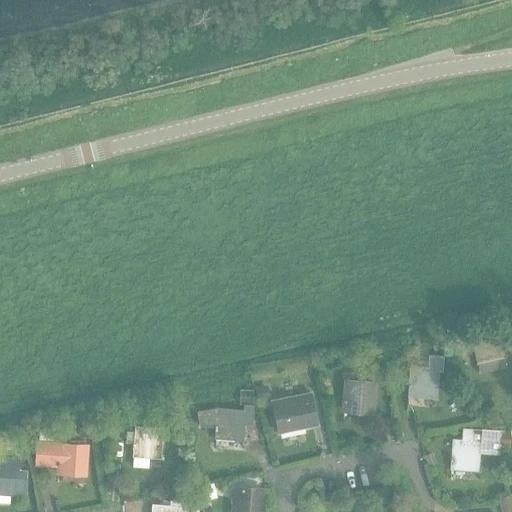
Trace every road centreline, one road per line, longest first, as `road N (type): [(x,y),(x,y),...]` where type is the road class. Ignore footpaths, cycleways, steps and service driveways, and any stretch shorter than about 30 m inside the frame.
road 1 (tertiary): [(0,174),(404,73),(511,58)]
road 2 (residential): [(288,511),(283,483),(406,453),(429,500)]
